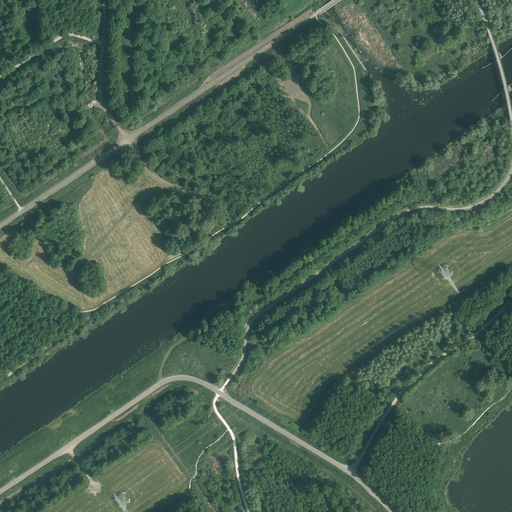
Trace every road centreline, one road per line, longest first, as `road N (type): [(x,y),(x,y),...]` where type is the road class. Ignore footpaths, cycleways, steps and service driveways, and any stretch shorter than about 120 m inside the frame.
road 1 (tertiary): [(0,492),(162,382),(185,377),(357,478),(393,511)]
road 2 (track): [(349,473),(397,398),(511,299)]
road 3 (track): [(68,446),(92,482),(158,440),(186,481)]
road 4 (track): [(104,0),(99,102),(127,140)]
